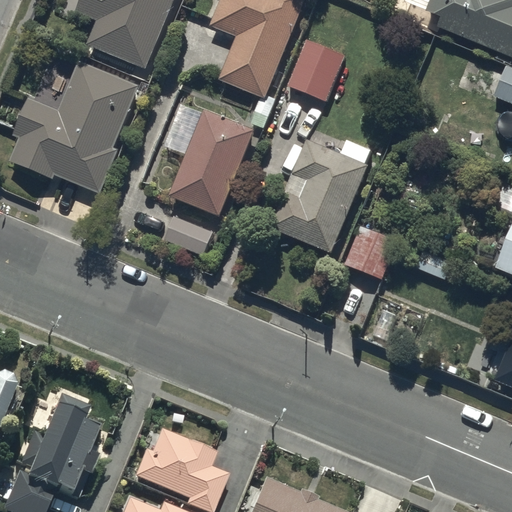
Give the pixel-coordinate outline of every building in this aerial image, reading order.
[(147,72),(175,0),(80,0),(75,16),(96,24),(87,48),(147,72)] [(267,97),(306,0),(204,0),(199,14),(214,20),(211,28),(237,39),(219,83),(261,100),(251,125),(265,130),(276,101),(267,97)] [(511,0),(431,0),(426,15),(440,20),(436,31),(511,61),(511,0)] [(327,104),(345,58),(306,41),(288,89),(327,104)] [(113,151),(138,91),(139,88),(79,63),(58,111),(30,99),(14,137),(21,140),(11,165),(53,183),(56,177),(102,197),(120,154),(113,151)] [(511,70),(505,68),(493,100),(511,107),(511,70)] [(220,220),(254,133),(203,113),(203,115),(182,106),(165,149),(185,157),(169,199),(220,220)] [(333,257),(369,168),(365,166),(371,152),(331,136),(326,149),(306,141),(270,232),(333,257)] [(214,235),(173,219),(164,243),(204,259),(214,235)] [(400,246),(361,228),(343,266),(383,284),(400,246)] [(511,235),(496,272),(511,278),(511,235)] [(0,427),(17,386),(13,377),(2,373),(0,373),(0,427)] [(34,433),(3,511),(2,511),(46,511),(55,492),(72,499),(98,432),(83,426),(85,420),(55,408),(44,437),(34,433)] [(217,454),(161,432),(153,454),(146,451),(134,479),(189,501),(186,507),(198,511),(214,511),(229,476),(211,469),(217,454)] [(299,496),(264,481),(251,511),(336,511),(316,503),(318,500),(300,493),(299,496)] [(159,511),(155,511),(129,501),(124,511),(180,511),(163,505),(159,511)]
